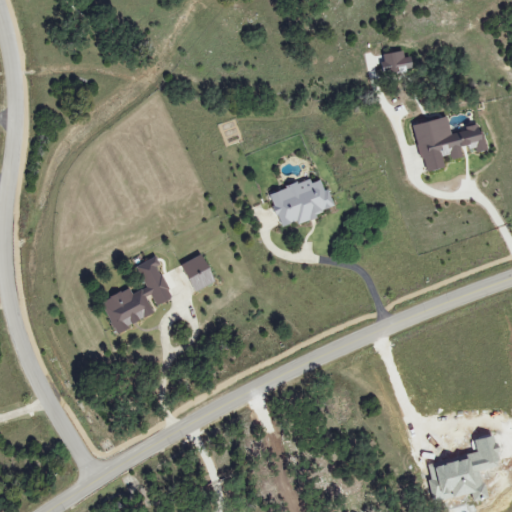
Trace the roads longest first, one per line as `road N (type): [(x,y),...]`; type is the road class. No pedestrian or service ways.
road 1 (residential): [(48,511),(278,372),(511,275)]
road 2 (residential): [(0,22),(11,81),(4,270),(14,331),(36,388),(94,485)]
